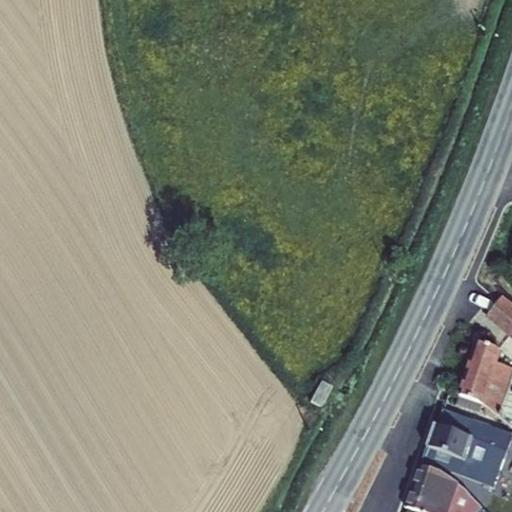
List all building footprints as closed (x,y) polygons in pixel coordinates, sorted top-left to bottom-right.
[(511,301),(502,315),(511,323),(511,301)] [(511,350),(489,343),(470,395),(490,402),(511,418),(511,360),(509,359),(511,350)] [(320,384),(310,404),(320,409),(330,389),(320,384)] [(511,433),(456,411),(450,426),(511,450),(511,433)] [(505,487),(511,469),(511,450),(450,426),(447,425),(435,458),(448,469),(459,478),(461,471),(505,487)] [(448,469),(433,465),(419,506),(439,511),(450,485),(474,505),(482,497),(459,478),(448,469)] [(474,505),(482,511),(499,511),(497,510),(482,497),(474,505)]
